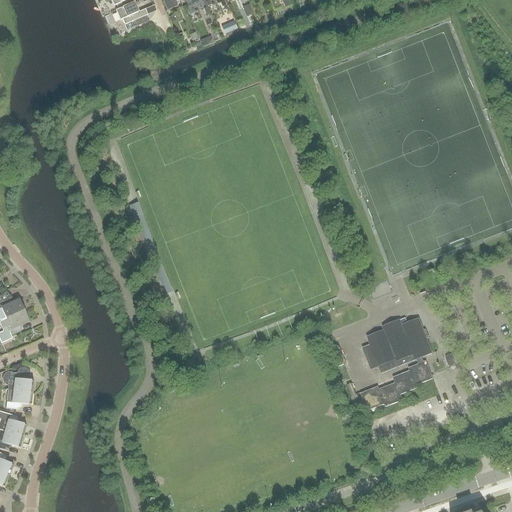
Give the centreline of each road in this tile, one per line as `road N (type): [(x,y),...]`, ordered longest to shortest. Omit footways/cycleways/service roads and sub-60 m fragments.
road 1 (residential): [(30,511),(63,381),(63,336)]
road 2 (secondary): [(511,471),(392,511)]
road 3 (residential): [(63,336),(39,285),(0,235)]
